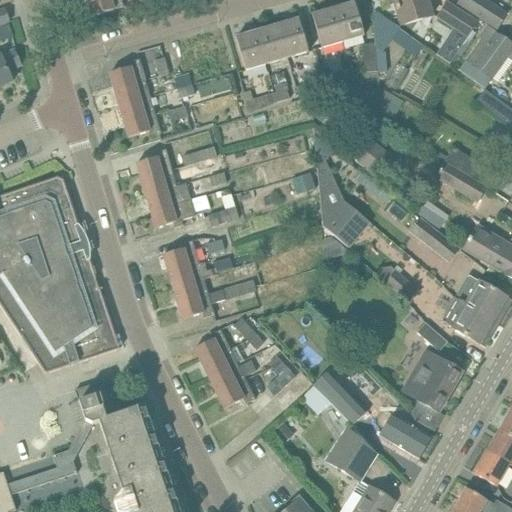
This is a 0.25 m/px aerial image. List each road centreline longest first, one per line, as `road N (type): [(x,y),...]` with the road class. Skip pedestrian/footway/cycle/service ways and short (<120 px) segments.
road 1 (unclassified): [(148,353),(68,103)]
road 2 (residential): [(55,61),(259,0)]
road 3 (residential): [(414,511),(511,345)]
road 4 (unclassified): [(227,511),(148,353)]
road 5 (residential): [(148,353),(11,398)]
